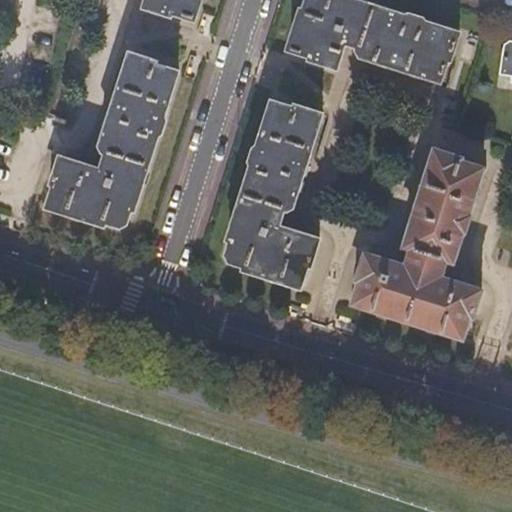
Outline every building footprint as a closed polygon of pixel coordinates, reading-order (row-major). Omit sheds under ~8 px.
[(145,0),(143,8),(169,16),(170,13),(193,21),(199,0),(145,0)] [(307,0),(303,11),(301,10),(288,50),(312,58),(311,60),(335,68),(344,43),(358,47),(357,51),(360,56),(439,81),(446,59),(449,60),(458,32),(423,21),(424,19),(408,14),(407,17),(352,0),(307,0)] [(511,43),(505,48),(501,72),(511,73),(511,43)] [(59,160),(50,185),(54,186),(47,209),(103,227),(104,224),(120,229),(126,225),(131,210),(133,211),(156,138),(159,139),(165,122),(161,121),(177,73),(154,65),(154,62),(129,55),(99,147),(103,153),(107,155),(101,172),(59,160)] [(255,151),(250,165),(253,167),(229,241),(232,242),(227,258),(230,263),(246,268),(245,271),(300,289),(308,266),(311,267),(319,243),(276,228),(282,210),(286,211),(291,209),(321,115),(294,106),(293,109),(273,102),(257,152),(255,151)] [(405,270),(366,257),(358,283),(361,284),(354,305),(463,340),(470,319),(473,320),(482,294),(438,279),(444,261),(447,262),(457,256),(484,169),(459,160),(460,158),(434,150),(405,245),(408,251),(411,252),(405,270)]
